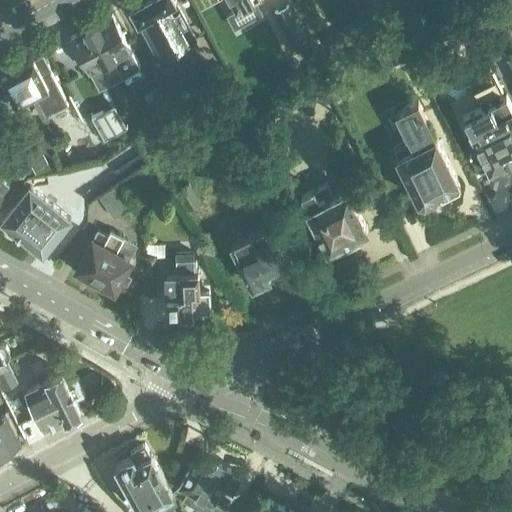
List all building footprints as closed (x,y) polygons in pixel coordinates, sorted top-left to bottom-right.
[(160,58),(177,48),(151,0),(146,0),(133,7),(131,8),(139,23),(141,22),(160,58)] [(151,0),(177,48),(196,38),(176,3),(177,2),(175,0),(151,0)] [(231,0),(238,12),(259,0),(230,0),(231,0)] [(293,49),(299,46),(310,41),(290,4),(274,13),(293,49)] [(113,15),(96,25),(123,76),(141,66),(113,15)] [(466,26),(485,61),(503,51),(484,16),(466,26)] [(72,39),(90,71),(100,89),(123,76),(96,25),(86,30),(86,31),(72,39)] [(384,33),(399,63),(412,57),(411,54),(408,56),(394,28),(384,33)] [(38,93),(47,109),(66,100),(43,56),(35,60),(34,59),(16,68),(15,68),(11,66),(5,70),(4,74),(2,75),(3,76),(2,76),(11,93),(8,94),(13,104),(16,103),(17,104),(38,93)] [(497,73),(453,95),(460,109),(462,108),(465,113),(459,116),(465,128),(471,126),(472,128),(471,129),(477,141),(467,147),(471,154),(470,155),(478,171),(490,166),(491,168),(511,157),(511,103),(508,95),(504,97),(500,90),(504,87),(497,73)] [(167,98),(175,110),(190,101),(182,89),(167,98)] [(175,110),(167,98),(153,106),(161,119),(175,110)] [(437,192),(444,188),(446,192),(451,194),(459,190),(460,186),(458,181),(436,137),(436,138),(418,103),(397,113),(407,134),(390,142),(419,201),(425,202),(435,197),(437,192)] [(93,118),(107,143),(130,130),(115,105),(93,118)] [(41,133),(34,120),(10,133),(49,155),(61,149),(50,129),(41,133)] [(42,151),(41,151),(28,158),(36,173),(50,166),(42,151)] [(281,162),(277,154),(263,162),(267,169),(281,162)] [(0,179),(0,198),(9,187),(0,179)] [(189,211),(201,204),(190,184),(177,192),(189,211)] [(328,184),(315,190),(302,197),(309,210),(308,211),(328,249),(340,244),(344,252),(361,243),(357,234),(368,228),(359,211),(358,211),(357,208),(363,205),(364,201),(360,193),(356,193),(351,195),(348,190),(334,197),(328,184)] [(114,219),(122,214),(132,207),(118,185),(99,198),(114,219)] [(58,252),(78,226),(30,187),(1,223),(11,231),(11,232),(13,233),(13,232),(22,239),(21,240),(23,241),(23,240),(32,247),(31,248),(33,250),(34,249),(43,256),(51,246),(58,252)] [(287,256),(286,257),(282,249),(283,249),(278,238),(277,238),(273,231),(268,233),(265,226),(232,243),(253,286),(271,277),(268,270),(284,262),(285,264),(286,264),(287,265),(288,266),(291,266),(292,266),(293,266),(294,265),(295,264),(295,263),(296,262),(296,261),(296,260),(295,258),(295,257),(294,257),(294,256),(293,256),(291,255),(290,255),(289,255),(288,255),(287,256)] [(116,287),(125,291),(131,279),(122,275),(124,272),(128,272),(131,266),(129,263),(130,261),(129,260),(137,246),(124,239),(111,231),(108,237),(98,231),(77,270),(101,283),(100,286),(110,291),(113,289),(115,290),(116,287)] [(176,267),(182,267),(183,272),(181,272),(181,274),(168,274),(169,308),(179,307),(180,316),(198,314),(198,312),(211,312),(210,291),(200,291),(199,271),(197,271),(196,252),(175,252),(176,267)] [(145,296),(157,296),(157,274),(158,274),(158,257),(147,258),(147,274),(144,274),(145,296)] [(0,365),(6,363),(7,362),(6,361),(9,359),(10,354),(6,346),(1,344),(0,344),(0,365)] [(6,363),(0,365),(0,388),(15,382),(6,363)] [(65,420),(81,412),(76,400),(85,396),(77,380),(68,384),(63,373),(46,381),(47,382),(27,391),(46,428),(65,419),(65,420)] [(0,446),(4,454),(9,451),(8,450),(21,444),(6,414),(0,416),(0,446)] [(115,466),(140,511),(142,511),(163,511),(158,502),(173,493),(162,473),(151,454),(150,454),(145,444),(130,452),(132,457),(115,466)] [(183,500),(204,511),(220,511),(222,509),(214,504),(222,489),(233,495),(241,480),(230,473),(231,471),(198,453),(180,487),(188,491),(183,500)] [(290,511),(268,500),(267,504),(260,500),(253,511),(290,511)]
